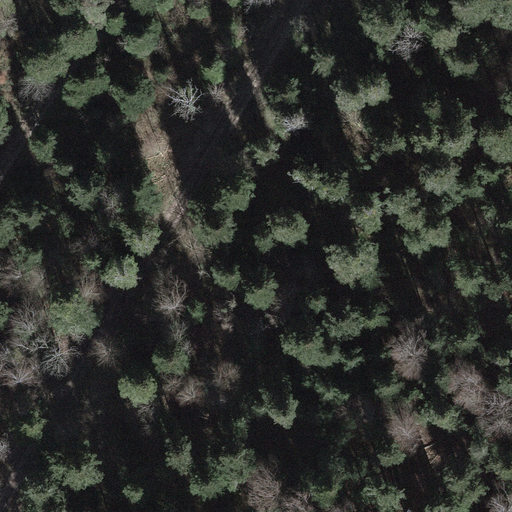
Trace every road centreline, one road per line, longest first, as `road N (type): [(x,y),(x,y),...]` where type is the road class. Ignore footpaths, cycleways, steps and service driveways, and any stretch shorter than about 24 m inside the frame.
road 1 (track): [(0,495),(303,0)]
road 2 (track): [(113,0),(0,172)]
